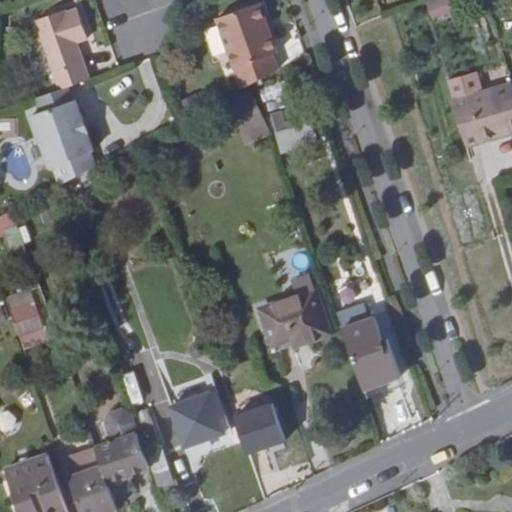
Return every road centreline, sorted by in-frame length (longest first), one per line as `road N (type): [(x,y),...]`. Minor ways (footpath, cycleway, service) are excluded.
road 1 (residential): [(311,0),(462,430)]
road 2 (residential): [(279,511),(462,430)]
